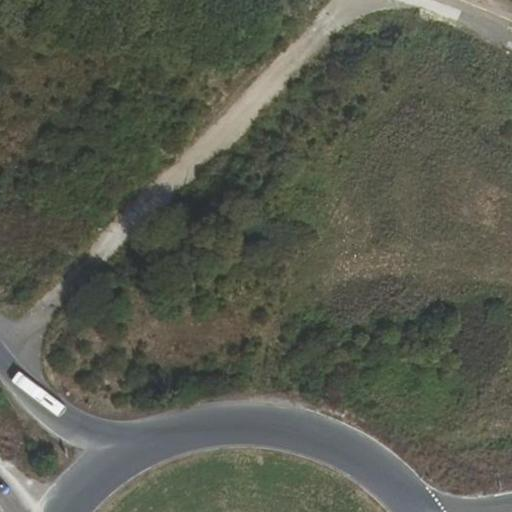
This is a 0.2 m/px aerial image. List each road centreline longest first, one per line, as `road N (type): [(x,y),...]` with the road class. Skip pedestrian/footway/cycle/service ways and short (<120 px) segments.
road 1 (track): [(0,357),(144,200),(243,122),(342,13),(391,0)]
road 2 (secondary): [(409,508),(353,461),(283,434),(209,431),(139,453)]
road 3 (trunk): [(139,453),(58,419),(0,360)]
